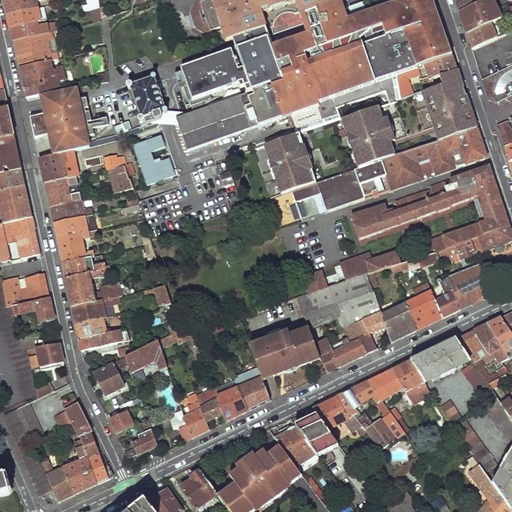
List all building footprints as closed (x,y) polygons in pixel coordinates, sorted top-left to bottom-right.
[(8,16),(37,9),(36,2),(44,0),(17,0),(5,3),(7,10),(8,16)] [(100,9),(98,0),(86,0),(89,11),(100,9)] [(210,31),(201,1),(198,0),(195,0),(190,14),(194,27),(208,35),(210,31)] [(205,0),(201,1),(210,31),(222,27),(227,42),(234,40),(265,29),(267,29),(262,13),(297,1),(302,17),(341,3),(340,0),(205,0)] [(318,102),(393,76),(397,101),(401,100),(402,99),(398,76),(453,57),(433,0),(430,0),(417,4),(417,6),(409,8),(406,9),(304,44),(314,73),(292,81),(302,111),(319,105),(318,102)] [(406,9),(402,0),(388,0),(387,1),(385,3),(383,7),(380,10),(373,13),(370,5),(364,7),(364,4),(350,9),(352,15),(346,18),(349,25),(309,38),(303,40),(304,44),(406,9)] [(379,0),(376,3),(370,5),(373,13),(380,10),(383,7),(385,3),(387,1),(388,0),(379,0)] [(402,0),(406,9),(409,8),(417,6),(417,4),(430,0),(402,0)] [(459,12),(485,0),(455,0),(456,2),(459,12)] [(485,0),(459,12),(463,24),(467,35),(489,25),(502,19),(493,0),(485,0)] [(341,3),(302,17),(303,22),(309,38),(349,25),(346,18),(352,15),(350,9),(344,10),(343,8),(341,3)] [(45,20),(48,20),(45,7),(37,9),(39,19),(42,18),(42,21),(45,20)] [(37,23),(42,21),(42,18),(39,19),(37,9),(8,16),(9,22),(11,28),(37,23)] [(100,9),(89,11),(84,12),(87,26),(102,22),(101,19),(100,9)] [(52,33),(56,32),(54,27),(47,28),(46,25),(37,27),(37,23),(11,28),(12,35),(14,42),(52,33)] [(472,50),(507,34),(502,24),(491,29),(489,25),(467,35),(470,43),(472,50)] [(303,40),(272,51),(267,34),(265,29),(234,40),(236,45),(238,50),(182,71),(189,89),(194,102),(244,81),(249,93),(246,94),(242,98),(177,121),(178,125),(188,152),(302,111),(292,81),(314,73),(304,44),(303,40)] [(52,62),(58,60),(56,54),(50,55),(47,41),(53,39),(52,33),(14,42),(17,56),(20,69),(52,62)] [(56,54),(53,39),(47,41),(50,55),(56,54)] [(453,57),(398,76),(402,99),(406,98),(411,96),(409,84),(405,85),(404,80),(427,73),(432,89),(435,88),(432,79),(458,70),(455,64),(453,57)] [(23,84),(68,74),(68,72),(60,73),(59,70),(54,71),(52,62),(20,69),(21,76),(23,84)] [(511,64),(482,79),(489,100),(492,102),(496,104),(506,98),(508,97),(506,94),(506,91),(507,86),(508,83),(509,82),(511,81),(511,79),(511,64)] [(458,70),(432,79),(435,88),(432,89),(423,92),(424,97),(430,100),(432,105),(427,107),(439,142),(475,130),(470,115),(472,114),(470,107),(466,105),(463,96),(460,97),(459,91),(461,91),(458,81),(460,78),(458,70)] [(42,96),(58,92),(57,83),(73,79),(72,73),(68,74),(23,84),(25,92),(26,99),(42,96)] [(109,82),(108,74),(99,76),(101,84),(109,82)] [(143,132),(160,127),(158,124),(158,122),(166,119),(164,113),(166,112),(162,98),(167,96),(164,90),(159,91),(155,79),(134,86),(130,84),(128,87),(114,92),(118,104),(114,105),(115,110),(112,111),(116,120),(119,119),(120,121),(132,117),(131,113),(133,112),(135,119),(121,123),(124,133),(142,128),(143,132)] [(58,92),(42,96),(43,102),(46,115),(30,118),(35,139),(50,136),(55,155),(72,151),(89,147),(89,143),(87,137),(95,135),(93,129),(92,126),(96,125),(97,128),(105,127),(103,119),(91,121),(84,123),(79,100),(78,95),(76,89),(58,92)] [(166,112),(164,113),(166,119),(158,122),(158,124),(178,125),(177,121),(242,98),(230,89),(224,99),(207,105),(205,102),(192,107),(193,110),(182,114),(181,113),(166,112)] [(339,114),(341,120),(343,119),(379,107),(391,103),(387,90),(337,107),(339,114)] [(84,123),(91,121),(86,99),(79,100),(84,123)] [(379,116),(381,115),(379,107),(343,119),(345,125),(351,127),(353,132),(348,133),(349,138),(354,140),(355,145),(353,149),(355,154),(360,152),(362,158),(358,163),(360,169),(396,157),(393,148),(390,149),(388,143),(391,142),(396,140),(395,135),(391,134),(389,127),(391,124),(389,119),(383,121),(381,122),(379,116)] [(0,110),(0,141),(14,138),(11,124),(8,109),(0,110)] [(295,129),(297,135),(299,134),(313,129),(325,125),(341,120),(339,114),(295,129)] [(498,127),(505,148),(511,144),(511,130),(508,122),(498,127)] [(143,132),(142,128),(124,133),(89,143),(89,147),(118,141),(143,132)] [(475,130),(439,142),(396,157),(360,169),(356,170),(359,178),(365,197),(372,195),(373,192),(372,187),(376,185),(375,181),(388,177),(393,190),(487,158),(480,137),(477,129),(475,130)] [(297,135),(295,135),(300,149),(304,147),(299,134),(297,135)] [(307,152),(305,147),(304,147),(300,149),(295,135),(265,146),(271,162),(268,163),(271,172),(276,170),(279,178),(276,179),(282,195),(291,192),(311,185),(307,172),(312,170),(313,170),(311,164),(306,162),(305,157),(307,152)] [(144,187),(174,178),(168,159),(154,163),(151,153),(165,149),(161,137),(132,145),(144,187)] [(0,141),(0,175),(22,171),(18,156),(14,138),(0,141)] [(74,177),(79,176),(78,172),(67,174),(66,168),(71,167),(69,157),(73,156),(72,151),(55,155),(39,159),(42,172),(45,184),(67,179),(74,177)] [(67,174),(78,172),(73,156),(69,157),(71,167),(66,168),(67,174)] [(115,168),(126,166),(123,159),(117,160),(116,157),(105,159),(108,170),(115,168)] [(126,166),(115,168),(118,184),(115,185),(117,193),(134,190),(129,176),(126,166)] [(356,225),(355,225),(360,240),(477,198),(485,222),(430,241),(434,253),(437,252),(445,249),(452,246),(456,245),(472,240),(510,227),(499,192),(490,166),(451,180),(451,181),(432,188),(433,191),(396,203),(399,211),(394,212),(393,210),(388,211),(386,206),(371,212),(370,210),(353,216),(356,225)] [(115,168),(108,170),(114,194),(117,193),(115,185),(118,184),(115,168)] [(279,178),(276,170),(271,172),(274,179),(276,179),(279,178)] [(311,185),(291,192),(293,198),(310,193),(311,194),(359,178),(356,170),(316,184),(311,185)] [(307,172),(311,185),(316,184),(312,170),(307,172)] [(0,193),(25,188),(23,180),(22,171),(0,175),(0,193)] [(229,172),(220,175),(223,185),(232,182),(229,172)] [(74,177),(67,179),(69,187),(76,185),(74,177)] [(310,193),(293,198),(295,202),(321,193),(327,211),(348,204),(366,198),(365,197),(359,178),(311,194),(310,193)] [(67,179),(45,184),(48,197),(50,208),(72,203),(69,187),(67,179)] [(0,193),(0,209),(3,224),(32,218),(29,203),(25,188),(0,193)] [(86,217),(93,215),(92,208),(85,210),(84,201),(72,203),(50,208),(52,217),(54,224),(86,217)] [(88,226),(96,225),(93,215),(86,217),(88,226)] [(89,233),(97,231),(96,225),(88,226),(86,217),(54,224),(56,233),(57,240),(89,233)] [(3,224),(7,245),(17,243),(21,260),(40,256),(36,237),(32,218),(3,224)] [(0,225),(0,259),(1,264),(11,262),(7,245),(3,224),(0,225)] [(511,232),(510,227),(472,240),(477,255),(478,255),(479,256),(480,257),(483,257),(485,256),(483,252),(511,242),(511,232)] [(92,258),(95,258),(93,254),(86,255),(83,239),(90,237),(89,233),(57,240),(63,265),(92,258)] [(472,240),(456,245),(457,250),(461,260),(477,255),(472,240)] [(152,245),(147,246),(152,260),(157,259),(152,245)] [(452,246),(445,249),(447,255),(448,256),(454,254),(453,250),(452,246)] [(447,255),(445,249),(437,252),(439,258),(447,255)] [(392,267),(401,264),(398,252),(371,261),(360,264),(358,258),(339,265),(345,283),(368,275),(380,271),(392,267)] [(418,258),(422,267),(441,261),(439,258),(437,252),(434,253),(418,258)] [(358,258),(360,264),(371,261),(369,255),(365,256),(358,258)] [(66,280),(107,271),(105,266),(94,267),(93,263),(92,258),(63,265),(66,280)] [(392,267),(394,272),(410,267),(408,261),(401,264),(392,267)] [(477,303),(493,295),(481,265),(448,278),(462,310),(477,303)] [(72,308),(97,303),(93,280),(109,276),(109,274),(112,273),(111,270),(107,271),(66,280),(72,308)] [(306,293),(307,296),(329,288),(323,271),(303,277),(308,292),(306,293)] [(368,275),(374,292),(378,290),(378,287),(379,286),(376,276),(382,274),(380,271),(368,275)] [(44,275),(25,280),(28,289),(20,291),(18,281),(2,285),(7,308),(12,307),(49,299),(44,275)] [(374,292),(368,275),(345,283),(329,288),(307,296),(299,298),(311,330),(314,329),(323,326),(326,324),(338,320),(343,331),(345,330),(381,313),(374,292)] [(308,292),(303,277),(295,280),(291,281),(297,299),(299,298),(307,296),(306,293),(308,292)] [(444,280),(439,282),(444,293),(443,296),(435,299),(443,319),(452,314),(462,310),(448,278),(444,280)] [(0,324),(7,343),(13,363),(19,380),(27,405),(30,404),(38,400),(36,390),(27,355),(26,350),(22,351),(20,340),(15,316),(12,307),(7,308),(2,285),(0,280),(0,324)] [(120,297),(123,297),(120,283),(103,287),(106,300),(120,297)] [(413,300),(406,304),(417,331),(430,325),(443,319),(435,299),(432,292),(429,284),(410,293),(413,300)] [(166,287),(156,289),(160,307),(172,305),(166,287)] [(104,320),(107,319),(104,308),(114,306),(122,304),(120,297),(106,300),(97,303),(72,308),(76,326),(104,320)] [(12,307),(15,316),(37,312),(41,324),(54,321),(49,299),(12,307)] [(417,331),(406,304),(381,315),(387,329),(392,344),(404,338),(417,331)] [(172,305),(160,307),(163,314),(174,310),(172,305)] [(116,317),(114,306),(104,308),(107,319),(116,317)] [(381,315),(381,313),(345,330),(349,338),(350,341),(352,344),(360,340),(367,355),(376,351),(371,336),(387,329),(381,315)] [(511,334),(511,313),(511,314),(501,319),(511,334)] [(240,318),(233,320),(236,328),(243,325),(240,318)] [(487,325),(505,353),(509,358),(511,356),(511,402),(508,405),(496,387),(511,377),(511,374),(509,370),(507,371),(503,365),(501,366),(506,375),(502,378),(493,383),(489,386),(496,396),(498,399),(511,418),(511,417),(511,334),(501,319),(494,322),(487,325)] [(79,341),(112,334),(110,331),(106,331),(104,320),(76,326),(79,341)] [(215,326),(218,333),(225,331),(223,324),(215,326)] [(474,332),(489,354),(492,352),(495,358),(501,355),(505,353),(487,325),(480,329),(474,332)] [(112,334),(79,341),(82,352),(127,342),(125,330),(112,334)] [(266,347),(253,353),(258,368),(260,373),(262,379),(263,382),(312,363),(314,357),(320,355),(317,346),(312,333),(311,331),(293,338),(291,334),(265,344),(266,347)] [(472,361),(473,363),(479,360),(483,358),(485,357),(489,354),(474,332),(465,336),(457,340),(472,361)] [(159,342),(161,348),(177,341),(175,334),(159,342)] [(26,350),(34,349),(32,338),(20,340),(22,351),(26,350)] [(350,341),(349,338),(331,346),(335,352),(349,346),(348,343),(350,341)] [(355,362),(367,355),(360,340),(352,344),(349,346),(335,352),(342,368),(355,362)] [(410,362),(425,384),(440,376),(442,379),(457,371),(455,369),(472,361),(457,340),(431,352),(410,362)] [(329,341),(317,346),(320,355),(322,359),(328,375),(334,371),(342,368),(335,352),(331,346),(329,341)] [(159,342),(126,358),(129,366),(133,378),(137,377),(135,373),(154,364),(158,365),(161,372),(168,370),(161,348),(159,342)] [(60,345),(36,349),(37,352),(41,369),(64,364),(60,345)] [(495,358),(501,366),(503,365),(502,363),(509,358),(505,353),(501,355),(495,358)] [(314,357),(312,363),(322,359),(320,355),(314,357)] [(116,362),(117,364),(95,375),(105,398),(124,388),(116,372),(129,366),(126,358),(116,362)] [(479,360),(473,363),(480,372),(486,382),(489,386),(493,383),(490,378),(479,360)] [(401,367),(392,371),(403,389),(406,393),(413,405),(431,394),(425,384),(410,362),(401,367)] [(473,363),(462,370),(485,404),(496,396),(489,386),(486,382),(480,372),(473,363)] [(368,382),(388,410),(391,408),(389,405),(389,404),(386,400),(403,389),(392,371),(380,377),(368,382)] [(502,378),(498,373),(490,378),(493,383),(502,378)] [(262,379),(239,388),(249,413),(260,407),(271,402),(263,382),(262,379)] [(239,388),(237,382),(230,385),(232,391),(221,395),(220,393),(221,391),(219,388),(216,389),(225,416),(228,423),(238,418),(249,413),(239,388)] [(349,420),(355,417),(357,416),(355,410),(371,398),(386,418),(375,426),(367,414),(358,419),(382,453),(407,435),(396,421),(390,412),(388,410),(368,382),(352,390),(336,398),(349,420)] [(38,400),(51,394),(47,385),(36,390),(38,400)] [(225,416),(216,389),(213,391),(214,394),(199,401),(199,403),(202,410),(207,424),(215,420),(225,416)] [(128,412),(144,406),(140,398),(121,406),(124,414),(128,412)] [(328,432),(349,420),(336,398),(324,403),(312,409),(318,418),(328,432)] [(498,399),(485,407),(509,443),(511,440),(511,419),(511,418),(498,399)] [(463,419),(452,402),(441,409),(452,426),(463,419)] [(199,403),(195,404),(191,407),(193,414),(202,410),(199,403)] [(16,410),(30,441),(43,435),(30,404),(27,405),(16,410)] [(65,409),(76,431),(81,442),(97,486),(100,485),(112,478),(113,476),(110,470),(107,464),(102,466),(89,433),(91,432),(77,404),(65,409)] [(390,412),(396,421),(401,417),(395,409),(390,412)] [(16,410),(4,416),(39,498),(53,491),(38,458),(30,441),(16,410)] [(207,424),(202,410),(193,414),(185,417),(192,440),(201,436),(210,432),(207,424)] [(182,411),(170,415),(175,431),(180,429),(185,444),(192,440),(185,417),(182,411)] [(124,414),(109,421),(113,428),(116,435),(129,429),(135,426),(128,412),(124,414)] [(328,432),(318,418),(296,428),(317,456),(317,457),(339,447),(328,432)] [(479,465),(486,474),(497,466),(465,421),(453,429),(457,434),(479,465)] [(158,447),(149,423),(141,427),(145,438),(133,444),(138,456),(158,447)] [(296,428),(293,425),(277,434),(280,438),(276,440),(281,447),(298,468),(317,456),(296,428)] [(132,435),(129,429),(116,435),(120,441),(132,435)] [(81,442),(76,431),(72,432),(75,444),(81,442)] [(56,498),(59,504),(64,502),(82,493),(97,486),(81,442),(75,444),(80,462),(54,472),(46,455),(38,458),(53,491),(56,498)] [(234,484),(218,497),(226,508),(228,511),(248,511),(253,509),(255,511),(303,476),(281,447),(265,459),(265,462),(268,466),(265,469),(255,456),(237,469),(239,472),(231,478),(234,484)] [(511,454),(506,465),(504,464),(501,470),(503,472),(494,486),(511,511),(511,510),(511,454)] [(298,468),(302,473),(321,462),(317,457),(317,456),(298,468)] [(425,461),(422,456),(375,491),(380,496),(391,487),(425,461)] [(486,474),(479,465),(469,473),(488,501),(478,511),(469,511),(467,508),(464,511),(510,511),(511,511),(494,486),(486,474)] [(218,497),(200,472),(191,479),(193,481),(181,489),(197,511),(218,497)] [(0,497),(10,495),(5,478),(0,479),(0,497)] [(307,480),(315,491),(318,489),(310,478),(307,480)] [(153,511),(180,511),(168,492),(155,499),(154,497),(146,502),(147,503),(153,511)] [(153,511),(147,503),(135,511),(153,511)]
